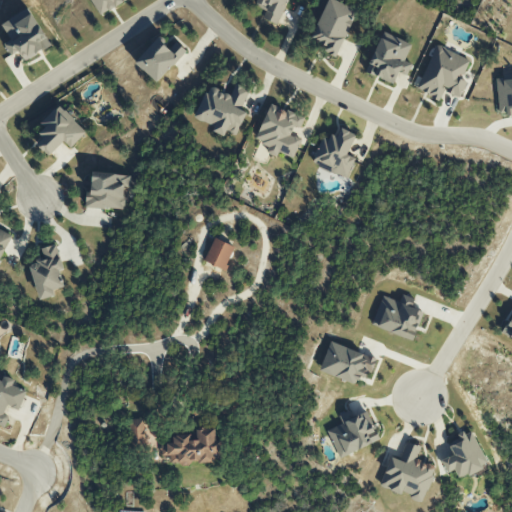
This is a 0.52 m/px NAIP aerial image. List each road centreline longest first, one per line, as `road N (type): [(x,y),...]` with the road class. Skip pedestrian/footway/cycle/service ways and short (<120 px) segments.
road 1 (residential): [(511,150),(400,128),(253,55),(191,0)]
road 2 (residential): [(0,113),(170,0)]
road 3 (residential): [(418,398),(511,249)]
